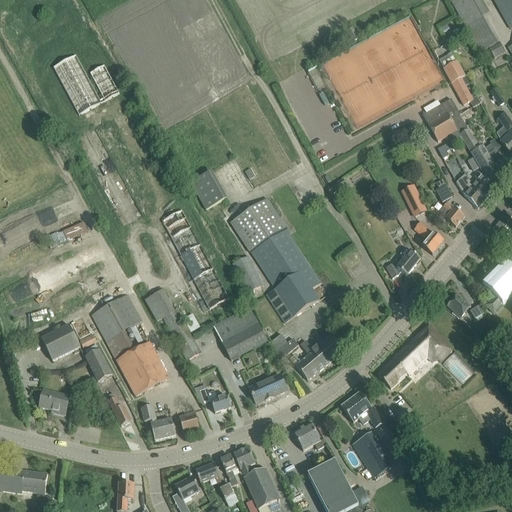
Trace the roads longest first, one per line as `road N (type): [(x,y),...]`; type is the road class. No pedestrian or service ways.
road 1 (tertiary): [(152,460),(267,426),(337,385),(511,196)]
road 2 (tertiary): [(0,433),(91,457),(152,460)]
